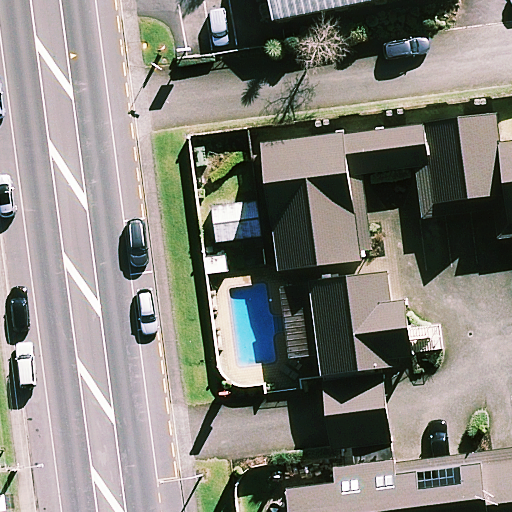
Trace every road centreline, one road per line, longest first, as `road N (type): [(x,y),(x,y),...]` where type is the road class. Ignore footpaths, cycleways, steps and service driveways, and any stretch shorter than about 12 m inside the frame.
road 1 (residential): [(511,56),(58,114)]
road 2 (secondary): [(110,511),(58,114)]
